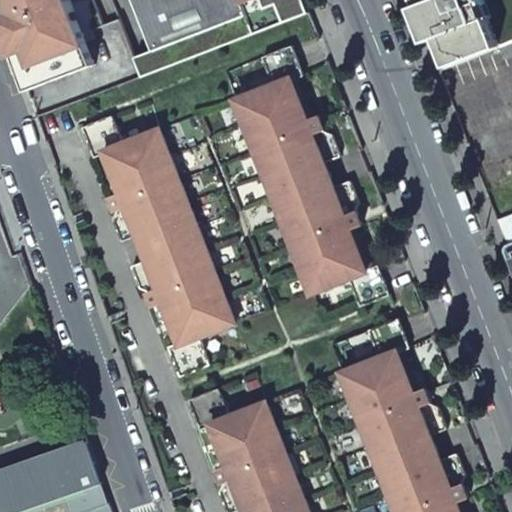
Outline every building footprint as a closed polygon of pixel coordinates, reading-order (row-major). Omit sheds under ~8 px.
[(0,0),(0,9),(7,30),(28,91),(95,65),(72,5),(70,0),(0,0)] [(134,58),(119,20),(103,26),(92,0),(85,0),(72,5),(95,65),(28,91),(38,118),(141,78),(134,58)] [(132,0),(152,51),(134,58),(141,78),(309,13),(304,0),(132,0)] [(511,0),(416,0),(421,11),(443,69),(511,42),(511,0)] [(361,307),(390,295),(390,294),(379,266),(374,267),(369,270),(352,230),(357,228),(363,226),(357,211),(358,204),(360,204),(352,184),(336,190),(325,160),(341,154),(332,135),(325,131),(320,116),(314,118),(309,120),(293,80),(298,78),(305,76),(293,46),(264,58),(274,85),(236,100),(312,294),(350,279),(361,307)] [(314,118),(298,78),(293,80),(309,120),(314,118)] [(107,155),(123,195),(118,197),(112,199),(118,214),(115,221),(122,241),(138,235),(144,250),(200,226),(162,129),(124,144),(113,116),(84,128),(96,160),(102,157),(107,155)] [(102,157),(118,197),(123,195),(107,155),(102,157)] [(238,323),(200,226),(144,250),(150,265),(134,271),(141,291),(149,294),(148,294),(154,309),(160,307),(165,305),(180,343),(175,345),(169,347),(180,377),(211,365),(200,338),(238,323)] [(374,267),(357,228),(352,230),(369,270),(374,267)] [(160,307),(175,345),(180,343),(165,305),(160,307)] [(343,372),(397,511),(461,511),(458,502),(469,498),(463,483),(466,476),(458,456),(443,462),(431,433),(447,427),(439,407),(432,404),(426,388),(415,392),(400,353),(411,348),(399,319),(370,330),(381,358),(343,372)] [(229,511),(244,506),(246,511),(311,511),(268,401),(230,416),(219,389),(189,400),(201,430),(213,426),(228,466),(217,470),(223,485),(220,492),(227,511),(229,511)] [(88,441),(0,471),(0,511),(20,511),(65,497),(102,484),(97,469),(88,441)] [(112,511),(102,484),(65,497),(70,511),(112,511)]
